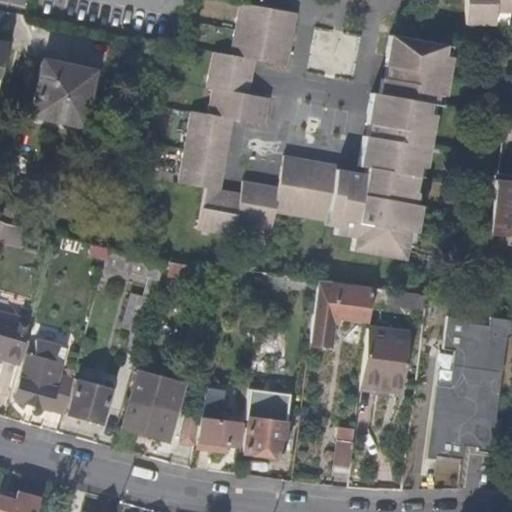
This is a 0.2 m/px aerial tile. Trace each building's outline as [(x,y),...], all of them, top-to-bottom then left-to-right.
[(494,27),(494,15),(494,0),(464,0),(464,27),(494,27)] [(511,0),(494,0),(494,15),(511,15),(511,0)] [(441,46),(442,38),(387,30),(384,59),(387,59),(386,66),(385,73),(380,72),(378,90),(370,88),(365,119),(370,120),(369,127),(368,132),(363,132),(358,164),(366,165),(365,173),(353,171),(337,169),(338,162),(326,160),(298,156),(284,154),(279,187),(259,184),(243,182),(241,193),(231,191),(221,190),(223,179),(229,137),(232,120),(265,124),(266,113),(268,97),(248,93),(250,80),(252,59),(286,63),(288,50),(294,10),(270,6),(236,1),(228,54),(211,52),(206,88),(211,89),(207,116),(188,114),(178,184),(205,188),(199,231),(236,236),(237,223),(274,228),(276,213),(326,220),(326,221),(329,222),(330,217),(339,218),(338,233),(355,235),(353,250),(405,256),(410,228),(417,229),(421,201),(414,200),(418,174),(416,174),(417,162),(427,163),(434,108),(425,107),(426,97),(434,98),(436,88),(446,89),(452,48),(441,46)] [(453,40),(442,38),(441,46),(452,48),(453,40)] [(91,76),(91,73),(40,62),(37,77),(32,99),(28,117),(80,129),(83,113),(91,115),(99,78),(91,76)] [(32,99),(37,77),(32,76),(26,84),(25,86),(25,88),(25,93),(27,97),(32,99)] [(444,99),(446,89),(436,88),(434,98),(444,99)] [(416,174),(418,174),(425,174),(427,163),(417,162),(416,174)] [(484,170),(483,176),(511,180),(511,174),(506,174),(484,170)] [(511,180),(483,176),(477,225),(511,231),(511,180)] [(101,260),(104,248),(68,239),(65,250),(101,260)] [(150,260),(130,255),(104,248),(101,260),(100,264),(143,276),(139,293),(127,290),(118,327),(141,333),(158,269),(160,259),(151,257),(150,260)] [(206,265),(160,259),(158,269),(165,270),(165,276),(205,279),(206,265)] [(318,282),(309,346),(328,348),(332,324),(337,324),(338,319),(365,323),(370,289),(318,282)] [(387,305),(423,309),(424,295),(389,291),(387,305)] [(0,311),(0,352),(19,358),(28,319),(0,311)] [(460,349),(458,363),(497,368),(502,335),(509,335),(510,317),(487,316),(486,323),(467,321),(468,316),(444,313),(439,347),(450,348),(460,349)] [(365,328),(357,386),(399,391),(406,334),(365,328)] [(11,398),(47,408),(55,377),(59,363),(54,361),(58,347),(32,340),(29,354),(23,353),(11,398)] [(0,360),(17,365),(19,358),(0,352),(0,360)] [(492,417),(497,368),(458,363),(451,362),(449,383),(433,381),(430,409),(445,411),(443,425),(435,424),(431,453),(458,456),(468,457),(474,458),(475,448),(496,450),(499,418),(492,417)] [(181,383),(134,371),(119,429),(161,439),(167,413),(173,415),(181,383)] [(47,408),(62,412),(70,381),(55,377),(47,408)] [(107,388),(73,379),(65,414),(98,422),(107,388)] [(219,391),(204,389),(194,447),(220,450),(221,445),(233,446),(236,425),(215,421),(219,391)] [(286,396),(248,391),(240,452),(278,457),(286,396)] [(174,442),(191,446),(197,416),(180,413),(174,442)] [(351,431),(337,429),(332,467),(347,469),(351,431)] [(10,503),(0,499),(0,511),(28,511),(32,498),(13,492),(10,503)]
